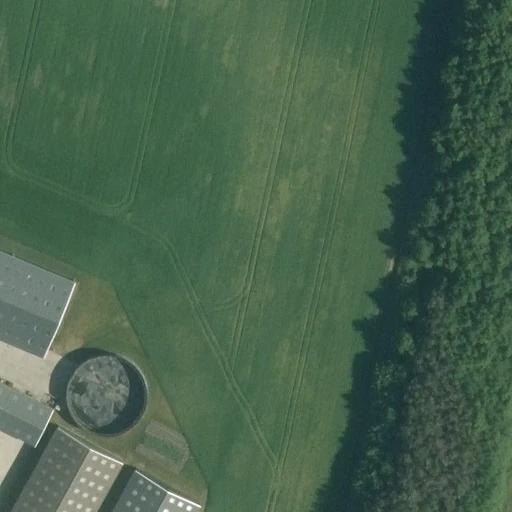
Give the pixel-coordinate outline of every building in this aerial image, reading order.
[(0,251),(0,339),(42,357),(74,282),(0,251)] [(88,428),(100,432),(112,432),(123,429),(133,422),(140,412),(145,401),(145,389),(142,377),(135,366),(125,359),(113,355),(100,355),(88,358),(78,366),(71,376),(67,388),(67,400),(71,411),(78,421),(88,428)] [(0,427),(33,445),(52,410),(0,382),(0,427)] [(94,511),(123,463),(57,426),(7,511),(94,511)] [(133,462),(107,511),(189,511),(198,495),(133,462)]
